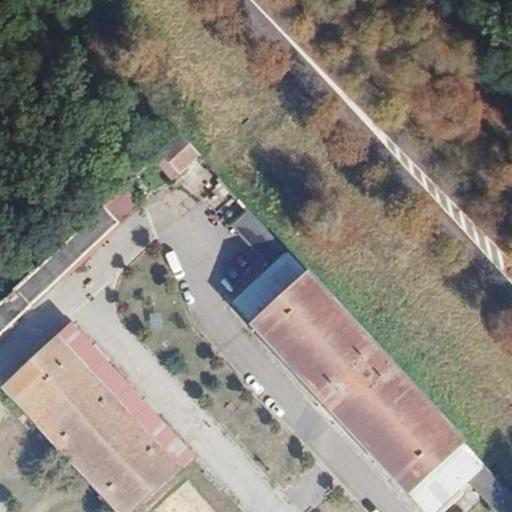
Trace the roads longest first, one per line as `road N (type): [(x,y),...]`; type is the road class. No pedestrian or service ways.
road 1 (secondary): [(344,103),(511,283)]
road 2 (secondary): [(344,103),(426,159),(511,248)]
road 3 (secondary): [(246,0),(344,103)]
